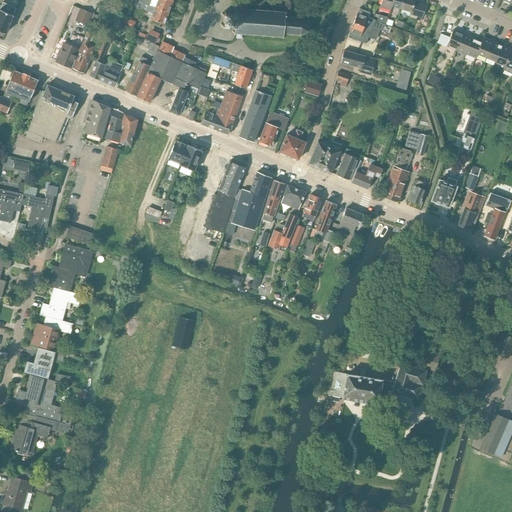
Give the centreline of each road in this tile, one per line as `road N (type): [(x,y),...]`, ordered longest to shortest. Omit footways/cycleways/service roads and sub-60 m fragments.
road 1 (track): [(176,122),(138,218),(147,284),(223,315),(271,315),(289,341),(259,409),(256,469),(236,490),(230,511)]
road 2 (tertiary): [(299,172),(17,58)]
road 3 (tertiary): [(511,262),(299,172)]
road 4 (residential): [(0,397),(36,263),(0,240)]
road 5 (residential): [(299,172),(356,0)]
